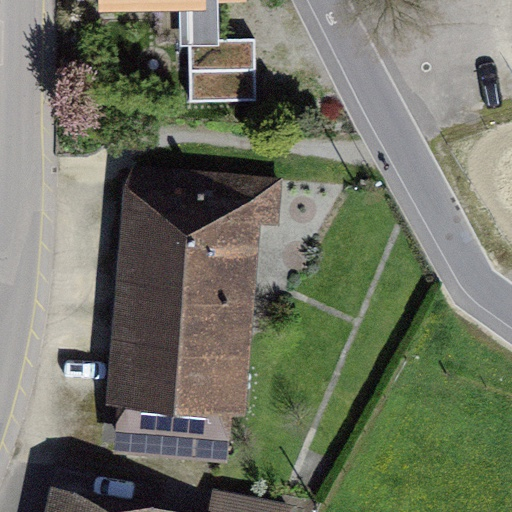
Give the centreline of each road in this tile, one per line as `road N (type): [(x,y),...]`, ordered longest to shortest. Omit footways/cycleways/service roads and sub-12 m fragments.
road 1 (residential): [(309,0),(466,281),(511,314)]
road 2 (residential): [(0,317),(16,275),(25,0)]
